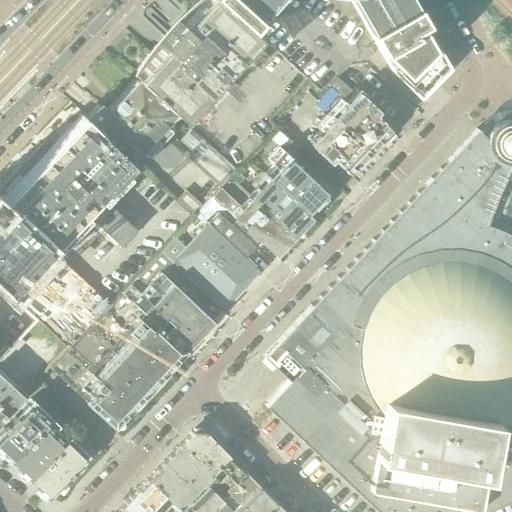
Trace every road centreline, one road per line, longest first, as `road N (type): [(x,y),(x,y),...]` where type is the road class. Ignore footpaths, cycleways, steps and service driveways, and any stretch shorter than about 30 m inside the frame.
road 1 (residential): [(198,391),(469,97),(469,64),(432,0)]
road 2 (secondary): [(0,128),(122,0)]
road 3 (residential): [(198,391),(318,511)]
road 4 (residential): [(85,511),(198,391)]
